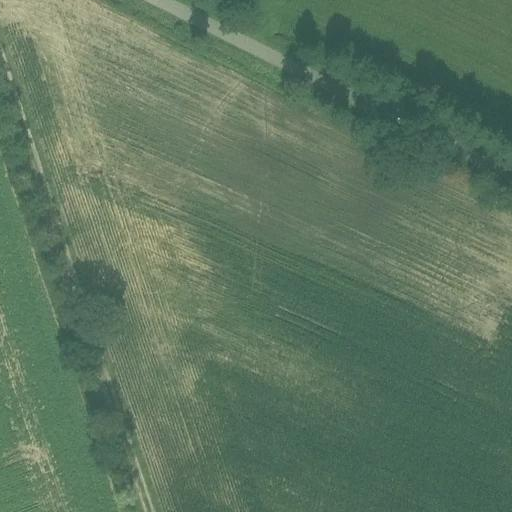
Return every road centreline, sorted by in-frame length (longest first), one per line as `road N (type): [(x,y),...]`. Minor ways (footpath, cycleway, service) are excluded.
road 1 (track): [(0,112),(140,511)]
road 2 (residential): [(511,170),(172,0)]
